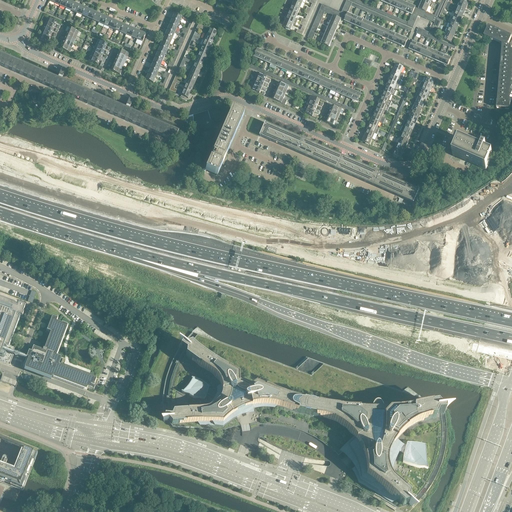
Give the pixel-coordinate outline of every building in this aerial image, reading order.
[(65,8),(69,1),(66,0),(62,0),(60,6),(65,8)] [(401,10),(404,3),(399,0),(396,8),(401,10)] [(71,11),(74,3),(69,1),(65,8),(71,11)] [(465,10),(468,5),(460,1),(458,7),(465,10)] [(76,13),(80,6),(74,3),(71,11),(76,13)] [(406,12),(410,5),(404,3),(401,10),(406,12)] [(426,12),(429,7),(421,3),(419,9),(421,10),(424,11),(426,12)] [(298,14),(300,8),(293,5),(290,10),(298,14)] [(412,15),(415,8),(410,5),(406,12),(412,15)] [(82,16),(85,8),(80,6),(76,13),(82,16)] [(463,16),(465,10),(458,7),(456,12),(463,16)] [(87,18),(91,10),(85,8),(82,16),(87,18)] [(421,10),(419,9),(415,8),(412,15),(418,18),(418,16),(421,10)] [(93,20),(96,13),(91,10),(87,18),(93,20)] [(295,19),(298,14),(290,10),(288,16),(295,19)] [(344,21),(348,14),(348,13),(342,11),(341,13),(339,19),(341,19),(344,21)] [(461,21),(463,16),(456,12),(453,18),(461,21)] [(98,23),(102,15),(96,13),(93,20),(98,23)] [(174,14),(172,19),(179,23),(182,17),(174,14)] [(350,23),(353,16),(348,14),(344,21),(350,23)] [(104,25),(107,18),(102,15),(98,23),(104,25)] [(295,19),(288,16),(287,15),(286,18),(287,18),(285,21),(293,25),(296,26),(298,20),(295,19)] [(334,16),(333,16),(331,22),(338,25),(341,19),(339,19),(336,17),(334,16)] [(355,26),(359,18),(353,16),(350,23),(355,26)] [(461,21),(453,18),(451,17),(449,23),(451,24),(458,27),(461,21)] [(109,28),(113,20),(107,18),(104,25),(109,28)] [(361,28),(364,21),(359,18),(355,26),(361,28)] [(434,36),(435,33),(436,29),(438,30),(439,30),(440,30),(443,21),(437,18),(435,23),(433,28),(431,27),(429,33),(428,35),(433,38),(434,36)] [(47,19),(45,23),(55,27),(57,23),(47,19)] [(177,28),(179,23),(172,19),(169,25),(177,28)] [(115,30),(118,22),(113,20),(109,28),(115,30)] [(291,30),(293,25),(285,21),(283,27),(286,28),(286,29),(289,31),(290,30),(291,30)] [(366,31),(370,23),(364,21),(361,28),(366,31)] [(120,32),(124,25),(118,22),(115,30),(120,32)] [(336,30),(338,25),(331,22),(329,27),(336,30)] [(53,31),(55,27),(45,23),(44,27),(53,31)] [(372,33),(375,26),(370,23),(366,31),(372,33)] [(456,32),(458,27),(451,24),(448,29),(456,32)] [(126,35),(129,27),(124,25),(120,32),(126,35)] [(174,34),(177,28),(169,25),(167,30),(174,34)] [(377,35),(380,28),(375,26),(372,33),(377,35)] [(488,26),(488,27),(484,36),(500,43),(504,34),(498,31),(498,29),(496,28),(495,30),(489,27),(488,26)] [(51,35),(53,31),(44,27),(42,31),(51,35)] [(131,37),(135,30),(129,27),(126,35),(131,37)] [(334,36),(336,30),(329,27),(326,33),(334,36)] [(69,28),(67,32),(77,36),(78,32),(69,28)] [(209,29),(207,35),(214,38),(217,32),(214,31),(214,30),(211,29),(211,28),(210,29),(209,29)] [(383,38),(386,30),(380,28),(377,35),(383,38)] [(453,38),(456,32),(448,29),(446,34),(453,38)] [(137,40),(140,32),(135,30),(131,37),(137,40)] [(172,39),(174,34),(167,30),(165,36),(172,39)] [(388,40),(391,33),(386,30),(383,38),(388,40)] [(49,39),(51,35),(42,31),(40,35),(49,39)] [(77,36),(67,32),(66,37),(75,41),(77,36)] [(146,34),(140,32),(137,40),(142,42),(146,34)] [(331,41),(334,36),(326,33),(324,38),(331,41)] [(394,42),(397,35),(391,33),(388,40),(394,42)] [(214,38),(207,35),(205,34),(202,39),(204,40),(212,44),(214,38)] [(451,43),(453,38),(446,34),(443,40),(451,43)] [(511,36),(504,34),(500,43),(502,45),(502,46),(497,101),(496,108),(497,108),(497,107),(509,108),(509,110),(510,110),(511,82),(511,52),(511,46),(511,45),(508,45),(511,37),(511,36)] [(47,43),(49,39),(40,35),(38,39),(47,43)] [(399,45),(402,37),(397,35),(394,42),(399,45)] [(170,45),(172,39),(165,36),(162,41),(170,45)] [(73,45),(75,41),(66,37),(64,41),(73,45)] [(408,40),(402,37),(399,45),(405,47),(408,40)] [(329,47),(331,41),(324,38),(321,44),(329,47)] [(94,44),(96,45),(105,49),(107,45),(96,40),(94,44)] [(210,49),(212,44),(204,40),(202,46),(210,49)] [(415,52),(418,44),(415,43),(416,42),(413,40),(413,42),(412,42),(409,49),(415,52)] [(71,49),(73,45),(64,41),(62,45),(71,49)] [(167,50),(170,45),(162,41),(160,47),(167,50)] [(420,54),(423,47),(418,44),(415,52),(420,54)] [(69,53),(71,49),(62,45),(60,49),(69,53)] [(105,49),(96,45),(94,49),(103,53),(105,49)] [(207,55),(210,49),(202,46),(199,51),(207,55)] [(165,56),(167,50),(160,47),(157,52),(165,56)] [(426,56),(429,49),(423,47),(420,54),(426,56)] [(101,57),(103,53),(94,49),(92,53),(101,57)] [(431,59),(434,51),(429,49),(426,56),(431,59)] [(120,50),(118,54),(127,59),(129,54),(120,50)] [(260,59),(263,52),(258,50),(254,57),(260,59)] [(205,60),(207,55),(199,51),(197,57),(205,60)] [(437,61),(440,54),(434,51),(431,59),(437,61)] [(442,64),(445,56),(446,54),(441,51),(440,54),(437,61),(442,64)] [(162,61),(165,56),(157,52),(155,58),(162,61)] [(265,62),(269,54),(263,52),(260,59),(265,62)] [(58,78),(0,53),(0,65),(174,142),(178,131),(129,110),(130,107),(132,102),(129,100),(127,105),(125,108),(61,80),(62,77),(63,77),(65,72),(61,71),(59,76),(58,78)] [(104,60),(105,59),(104,58),(101,57),(92,53),(90,57),(100,61),(104,63),(105,60),(104,60)] [(125,63),(127,59),(118,54),(116,59),(125,63)] [(271,64),(274,57),(269,54),(265,62),(271,64)] [(451,59),(445,56),(442,64),(448,66),(451,59)] [(98,65),(100,61),(90,57),(89,61),(98,65)] [(202,66),(205,60),(197,57),(195,62),(202,66)] [(276,66),(279,59),(274,57),(271,64),(276,66)] [(160,67),(162,61),(155,58),(153,63),(160,67)] [(123,67),(125,63),(116,59),(114,63),(123,67)] [(282,69),(285,61),(279,59),(276,66),(282,69)] [(202,66),(195,62),(193,61),(190,67),(200,71),(202,66)] [(287,71),(290,64),(285,61),(282,69),(287,71)] [(121,71),(123,67),(114,63),(112,67),(121,71)] [(158,72),(160,67),(153,63),(150,69),(158,72)] [(293,74),(296,66),(290,64),(287,71),(293,74)] [(396,64),(394,70),(401,73),(404,68),(403,67),(403,66),(400,65),(399,66),(396,64)] [(298,76),(301,69),(296,66),(293,74),(298,76)] [(120,75),(121,71),(112,67),(111,71),(120,75)] [(198,77),(200,71),(190,67),(188,72),(198,77)] [(155,78),(158,72),(150,69),(148,74),(155,78)] [(304,78),(307,71),(301,69),(298,76),(304,78)] [(400,76),(401,73),(394,70),(391,75),(399,79),(401,80),(402,77),(400,76)] [(309,81),(312,73),(307,71),(304,78),(309,81)] [(195,82),(198,77),(188,72),(186,78),(187,79),(195,82)] [(267,77),(263,75),(258,73),(256,78),(265,82),(265,81),(269,83),(270,81),(268,80),(266,79),(267,77)] [(314,83),(318,76),(312,73),(309,81),(314,83)] [(153,83),(155,78),(148,74),(145,80),(153,83)] [(396,84),(399,79),(391,75),(389,81),(396,84)] [(320,86),(323,78),(318,76),(314,83),(320,86)] [(427,78),(424,84),(432,87),(434,81),(431,80),(431,79),(428,77),(428,78),(427,78)] [(263,86),(265,82),(256,78),(254,82),(263,86)] [(325,88),(329,81),(323,78),(320,86),(325,88)] [(193,88),(195,82),(187,79),(185,84),(193,88)] [(331,90),(334,83),(329,81),(325,88),(331,90)] [(394,90),(396,84),(389,81),(386,86),(394,90)] [(262,87),(263,86),(254,82),(252,86),(261,90),(266,92),(267,89),(262,87)] [(276,86),(275,86),(287,91),(289,87),(280,83),(279,84),(275,82),(273,85),(276,86)] [(432,87),(424,84),(422,82),(419,88),(429,92),(432,87)] [(336,93),(339,85),(334,83),(331,90),(336,93)] [(191,93),(193,88),(185,84),(183,89),(191,93)] [(342,95),(345,88),(339,85),(336,93),(342,95)] [(259,94),(261,90),(252,86),(250,90),(259,94)] [(285,95),(287,91),(275,86),(275,87),(273,87),(272,89),(276,91),(285,95)] [(391,95),(394,90),(386,86),(384,92),(391,95)] [(347,97),(350,90),(345,88),(342,95),(347,97)] [(431,93),(429,92),(419,88),(417,93),(427,98),(428,96),(429,96),(431,93)] [(188,99),(191,93),(183,89),(180,95),(181,96),(181,97),(184,98),(185,97),(188,99)] [(353,100),(356,92),(350,90),(347,97),(353,100)] [(283,99),(285,95),(276,91),(275,93),(273,92),(271,91),(270,93),(274,95),(283,99)] [(361,95),(356,92),(353,100),(358,102),(361,95)] [(389,101),(391,95),(384,92),(381,97),(389,101)] [(425,103),(427,98),(417,93),(415,99),(417,100),(425,103)] [(281,103),(283,99),(274,95),(274,97),(269,95),(268,98),(281,103)] [(311,96),(309,101),(318,105),(320,100),(311,96)] [(387,106),(389,101),(381,97),(379,103),(387,106)] [(426,104),(425,103),(417,100),(415,106),(422,109),(423,107),(424,107),(426,104)] [(384,112),(387,106),(379,103),(377,109),(384,112)] [(331,110),(340,114),(342,115),(344,111),(328,104),(329,104),(328,106),(326,108),(331,110)] [(315,110),(316,109),(307,105),(305,109),(314,113),(319,115),(320,112),(315,110)] [(420,114),(422,109),(415,106),(412,111),(420,114)] [(314,114),(314,113),(305,109),(303,113),(317,119),(318,116),(314,114)] [(382,117),(384,112),(377,109),(374,114),(382,117)] [(338,118),(340,114),(331,110),(329,114),(338,118)] [(244,116),(231,111),(205,171),(217,176),(222,165),(223,165),(227,157),(226,156),(244,116)] [(417,120),(420,114),(412,111),(410,117),(417,120)] [(336,122),(338,118),(329,114),(327,118),(336,122)] [(379,123),(382,117),(374,114),(372,119),(379,123)] [(415,125),(417,120),(410,117),(408,122),(415,125)] [(334,127),(336,122),(327,118),(327,120),(322,118),(321,121),(325,123),(334,127)] [(377,128),(379,123),(372,119),(369,125),(377,128)] [(415,125),(408,122),(405,121),(403,127),(413,131),(415,125)] [(261,137),(261,136),(347,174),(414,203),(414,204),(420,190),(419,190),(383,174),(383,173),(380,172),(380,173),(353,161),(345,158),(344,157),(345,154),(343,153),(342,156),(341,156),(306,141),(306,140),(307,139),(304,138),(303,139),(303,140),(266,124),(266,123),(260,136),(261,137)] [(375,134),(377,128),(369,125),(367,130),(375,134)] [(410,136),(413,131),(403,127),(400,132),(403,133),(410,136)] [(372,139),(375,134),(367,130),(365,136),(372,139)] [(408,142),(410,136),(403,133),(400,139),(408,142)] [(372,139),(365,136),(362,142),(366,143),(365,144),(368,145),(369,145),(370,145),(372,139)] [(405,147),(408,142),(400,139),(398,144),(405,147)] [(379,145),(381,146),(382,144),(379,142),(375,140),(372,145),(377,148),(379,145)] [(486,149),(483,148),(479,146),(477,150),(474,149),(473,149),(470,147),(469,147),(466,146),(463,144),(462,144),(458,142),(453,155),(457,156),(457,157),(457,156),(460,158),(461,158),(464,159),(464,160),(465,160),(468,161),(471,163),(472,163),(475,164),(476,164),(479,166),(482,167),(482,168),(483,168),(487,169),(492,157),(488,155),(484,154),(484,153),(486,149)] [(403,153),(405,147),(398,144),(396,150),(403,153)] [(401,158),(403,153),(396,150),(393,155),(394,155),(393,156),(394,156),(397,157),(396,158),(397,158),(397,157),(401,158)] [(268,173),(272,164),(262,160),(258,169),(268,173)] [(294,176),(305,180),(308,172),(305,171),(305,170),(301,169),(301,170),(297,169),(294,176)] [(0,356),(1,357),(4,358),(5,358),(5,357),(5,355),(5,354),(3,353),(4,351),(4,352),(5,352),(5,353),(6,353),(6,352),(7,352),(7,351),(7,350),(7,349),(6,349),(5,349),(5,347),(9,348),(21,316),(18,315),(19,315),(22,316),(24,313),(23,312),(25,306),(19,303),(18,306),(13,304),(13,303),(0,298),(0,356)] [(25,368),(51,378),(51,377),(53,377),(53,378),(86,391),(86,390),(87,390),(87,388),(90,389),(94,391),(95,387),(94,386),(96,379),(96,378),(60,365),(59,366),(59,365),(61,358),(57,356),(68,326),(67,326),(57,322),(58,318),(57,318),(52,316),(46,331),(47,331),(47,332),(50,333),(43,349),(43,350),(34,347),(32,352),(28,351),(26,358),(29,360),(28,362),(25,368)] [(193,333),(187,339),(183,345),(182,344),(181,345),(182,345),(182,346),(178,351),(174,359),(171,367),(167,377),(166,382),(164,392),(163,401),(163,409),(164,420),(163,420),(163,421),(168,420),(172,425),(173,427),(179,427),(186,427),(191,427),(197,428),(202,428),(208,429),(215,430),(221,430),(227,428),(224,439),(240,445),(238,452),(247,455),(250,448),(257,451),(258,448),(278,460),(282,448),(306,456),(303,464),(301,468),(311,470),(330,477),(328,484),(336,487),(337,487),(339,480),(354,485),(394,511),(397,507),(397,508),(409,504),(412,507),(413,507),(412,506),(420,499),(426,491),(431,483),(436,474),(440,464),(442,459),(444,449),(446,440),(446,431),(445,421),(444,411),(445,411),(445,410),(440,411),(436,406),(434,404),(308,359),(296,370),(193,333)] [(39,449),(0,433),(0,482),(23,491),(39,449)]
